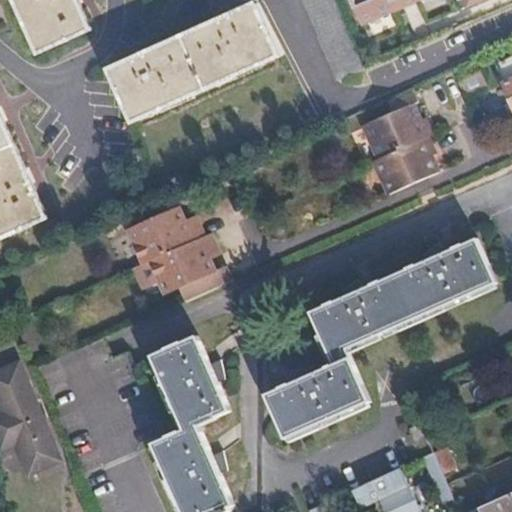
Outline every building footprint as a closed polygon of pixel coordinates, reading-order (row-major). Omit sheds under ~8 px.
[(17,0),(41,54),(93,31),(79,0),(17,0)] [(511,0),(343,0),(373,70),(511,11),(511,0)] [(310,11),(335,73),(361,63),(336,1),(310,11)] [(133,123),(280,57),(257,6),(110,71),(133,123)] [(511,98),(511,59),(498,66),(511,98)] [(474,60),(452,70),(464,97),(486,88),(474,60)] [(439,173),(432,157),(425,140),(430,138),(423,122),(416,107),(420,105),(414,91),(388,103),(394,117),(365,129),(379,160),(373,163),(388,197),(439,173)] [(0,239),(46,220),(0,113),(0,239)] [(427,120),(423,122),(430,138),(435,136),(427,120)] [(425,140),(432,157),(437,154),(430,138),(425,140)] [(178,286),(185,300),(215,287),(230,280),(224,266),(213,270),(207,256),(198,237),(192,239),(183,218),(178,206),(127,227),(142,262),(149,259),(164,292),(178,286)] [(194,214),(183,218),(192,239),(198,237),(207,256),(217,252),(209,233),(203,235),(194,214)] [(498,282),(480,239),(314,310),(337,364),(271,393),(289,436),(372,400),(349,348),(498,282)] [(186,511),(209,511),(234,501),(199,421),(230,408),(198,334),(154,354),(185,428),(156,441),(186,511)] [(30,474),(60,461),(20,365),(0,373),(0,403),(5,415),(0,416),(0,444),(2,450),(18,443),(30,474)] [(432,419),(421,423),(427,436),(438,432),(432,419)] [(433,452),(423,457),(433,480),(447,511),(459,511),(446,481),(433,452)] [(382,496),(389,511),(421,511),(410,484),(382,496)] [(511,511),(511,491),(479,506),(482,511),(511,511)] [(323,502),(313,507),(315,511),(341,511),(338,505),(326,510),(323,502)]
